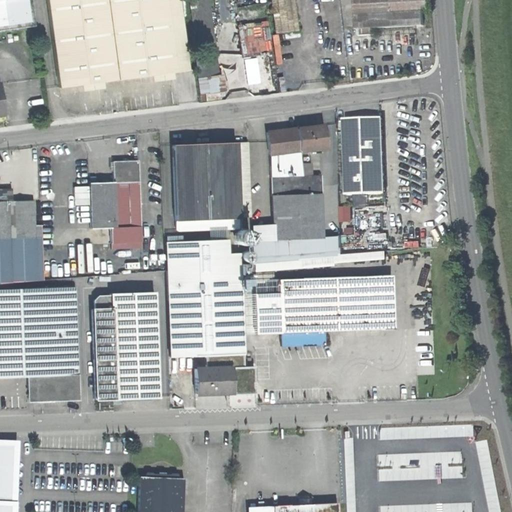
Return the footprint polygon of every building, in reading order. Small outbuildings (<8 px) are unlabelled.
[(0,0),(0,25),(29,22),(25,0),(0,0)] [(163,0),(45,0),(57,88),(173,72),(163,0)] [(206,0),(188,0),(196,60),(214,58),(206,0)] [(269,0),(274,33),(295,31),(291,0),(269,0)] [(356,0),(357,15),(431,10),(430,0),(356,0)] [(271,50),(269,19),(239,22),(242,53),(271,50)] [(214,58),(196,60),(194,60),(196,78),(216,75),(214,58)] [(384,119),(346,120),(349,195),(387,194),(384,119)] [(321,125),(295,129),(298,151),(324,148),(321,125)] [(295,129),(265,133),(267,155),(298,151),(295,129)] [(171,145),(174,221),(237,218),(237,217),(234,143),(234,142),(171,145)] [(234,143),(237,217),(249,217),(246,143),(234,143)] [(292,165),(299,165),(298,151),(267,155),(269,177),(293,176),(292,165)] [(136,160),(111,162),(112,182),(114,228),(115,238),(129,237),(129,227),(139,227),(136,160)] [(292,165),(293,176),(300,176),(299,165),(292,165)] [(319,175),(300,176),(293,176),(269,177),(269,197),(319,195),(319,175)] [(114,228),(112,182),(87,183),(89,229),(114,228)] [(75,187),(75,203),(84,203),(84,187),(75,187)] [(0,188),(0,201),(21,201),(20,188),(0,188)] [(342,236),(321,237),(319,195),(269,197),(271,239),(250,240),(251,264),(343,257),(342,236)] [(0,283),(11,283),(11,277),(35,276),(32,200),(21,201),(0,201),(0,283)] [(344,207),(345,221),(355,220),(355,206),(344,207)] [(237,218),(174,221),(174,229),(237,226),(237,218)] [(239,283),(238,265),(237,250),(224,251),(224,239),(162,242),(168,360),(204,358),(205,368),(228,367),(243,366),(240,313),(239,295),(239,283)] [(250,256),(249,254),(247,252),(245,251),(242,251),(240,252),(239,255),(238,257),(239,260),(241,261),(243,262),(246,262),(248,261),(249,259),(250,256)] [(386,253),(343,257),(251,264),(248,264),(249,271),(387,261),(386,253)] [(249,271),(248,264),(238,265),(239,283),(249,283),(249,271)] [(377,276),(380,329),(392,329),(389,275),(377,276)] [(377,276),(276,280),(276,281),(274,281),(274,285),(276,284),(276,293),(278,333),(321,331),(380,329),(377,276)] [(276,281),(276,280),(252,281),(252,294),(276,293),(276,284),(274,285),(274,281),(276,281)] [(74,287),(0,289),(0,377),(34,376),(77,374),(74,287)] [(109,309),(90,310),(93,399),(157,397),(153,292),(109,294),(109,309)] [(276,293),(252,294),(252,312),(253,334),(278,333),(276,293)] [(252,312),(252,294),(239,295),(240,313),(252,312)] [(321,331),(278,333),(279,347),(322,345),(321,331)] [(228,367),(205,368),(192,368),(193,394),(229,392),(228,367)] [(77,374),(34,376),(35,402),(78,400),(77,374)] [(0,505),(9,506),(12,445),(0,444),(0,505)] [(136,511),(180,511),(182,478),(138,476),(136,511)] [(336,511),(336,503),(250,508),(250,511),(336,511)]
